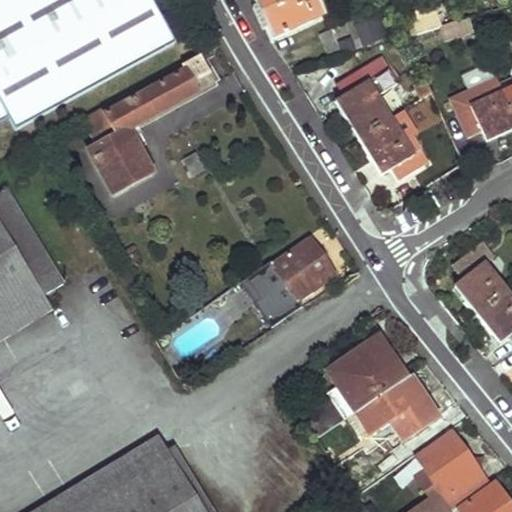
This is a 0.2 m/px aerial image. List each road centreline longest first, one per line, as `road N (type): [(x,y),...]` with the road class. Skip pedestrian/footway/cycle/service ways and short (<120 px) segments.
road 1 (residential): [(218,0),(377,260)]
road 2 (residential): [(377,260),(511,439)]
road 3 (residential): [(511,181),(377,260)]
